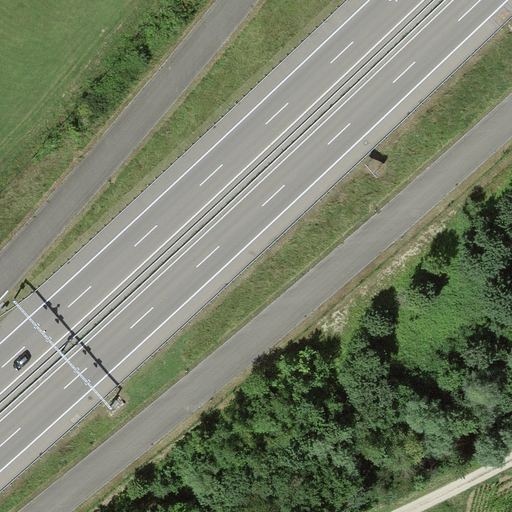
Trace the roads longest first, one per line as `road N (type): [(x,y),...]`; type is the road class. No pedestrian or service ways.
road 1 (motorway): [(0,441),(471,0)]
road 2 (motorway): [(391,0),(0,363)]
